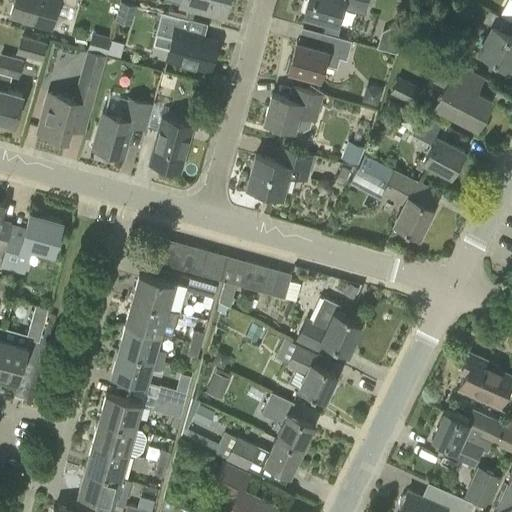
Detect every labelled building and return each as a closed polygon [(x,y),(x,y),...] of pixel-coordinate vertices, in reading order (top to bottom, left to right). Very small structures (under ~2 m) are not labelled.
[(13,0),(9,14),(50,26),(54,13),(71,18),(75,0),(13,0)] [(136,4),(122,0),(119,0),(114,18),(131,23),(136,4)] [(223,16),(227,0),(180,0),(179,4),(223,16)] [(306,0),(303,13),(335,21),(336,19),(341,20),(344,6),(364,12),(365,0),(306,0)] [(415,0),(400,0),(394,19),(408,23),(415,0)] [(491,25),(479,49),(492,56),(488,64),(504,73),(508,64),(511,57),(511,35),(507,33),(511,23),(511,21),(488,9),(482,20),(491,25)] [(161,11),(155,33),(171,37),(169,47),(166,58),(209,70),(216,40),(200,36),(200,34),(185,30),(188,18),(161,11)] [(326,23),(324,32),(337,35),(340,27),(326,23)] [(396,53),(405,25),(395,23),(381,31),(376,48),(396,53)] [(288,68),(319,77),(323,63),(336,67),(339,57),(346,58),(351,39),(337,35),(324,32),(301,26),(296,41),(295,40),(288,68)] [(86,48),(105,54),(110,36),(92,31),(86,48)] [(41,59),(46,41),(20,34),(15,52),(41,59)] [(105,54),(86,48),(82,64),(101,69),(105,54)] [(0,118),(13,122),(21,93),(7,89),(11,75),(18,77),(23,58),(0,51),(0,118)] [(444,55),(432,77),(444,83),(433,103),(476,126),(491,98),(476,90),(463,83),(470,69),(444,55)] [(398,75),(389,92),(412,104),(420,86),(398,75)] [(77,83),(72,98),(48,92),(37,130),(66,138),(69,127),(84,131),(96,89),(77,83)] [(271,92),(263,120),(293,128),(302,130),(310,126),(311,118),(316,119),(323,92),(291,84),(287,96),(271,92)] [(362,100),(376,104),(381,89),(371,87),(365,90),(362,100)] [(93,145),(123,153),(130,125),(145,129),(153,102),(127,95),(121,116),(102,112),(93,145)] [(450,174),(463,149),(439,136),(445,125),(421,112),(414,108),(399,136),(408,141),(413,134),(430,143),(422,159),(450,174)] [(192,123),(161,115),(148,161),(179,170),(192,123)] [(363,147),(350,142),(344,158),(356,163),(363,147)] [(247,185),(282,193),(287,174),(306,179),(314,153),(279,143),(275,158),(255,153),(247,185)] [(390,167),(365,154),(356,170),(358,171),(350,183),(368,193),(370,190),(376,193),(381,183),(382,183),(390,167)] [(334,179),(342,183),(349,169),(341,165),(334,179)] [(418,235),(433,207),(427,204),(435,188),(393,168),(381,192),(403,204),(394,222),(418,235)] [(0,202),(0,255),(11,220),(0,217),(0,214),(3,203),(0,202)] [(62,219),(29,210),(25,226),(11,223),(0,262),(0,266),(23,272),(30,246),(52,252),(62,219)] [(336,220),(329,218),(325,228),(336,232),(338,225),(336,220)] [(157,262),(170,265),(176,240),(165,237),(157,262)] [(180,268),(187,243),(176,240),(170,265),(180,268)] [(190,271),(197,246),(187,243),(180,268),(190,271)] [(200,273),(207,249),(197,246),(190,271),(200,273)] [(210,276),(217,252),(207,249),(200,273),(210,276)] [(221,279),(227,254),(217,252),(210,276),(221,279)] [(227,254),(221,279),(224,280),(231,282),(238,257),(227,254)] [(238,257),(231,282),(241,285),(248,260),(238,257)] [(251,287),(258,263),(248,260),(241,285),(251,287)] [(261,290),(268,266),(258,263),(251,287),(261,290)] [(272,293),(278,268),(268,266),(261,290),(272,293)] [(290,272),(278,268),(272,293),(284,296),(290,272)] [(139,272),(132,297),(175,309),(180,287),(174,285),(175,282),(139,272)] [(11,280),(0,276),(0,295),(6,297),(11,280)] [(185,288),(213,296),(216,284),(189,276),(185,288)] [(358,288),(349,284),(344,294),(353,298),(358,288)] [(305,315),(294,339),(318,350),(322,340),(347,352),(360,324),(336,312),(340,304),(322,295),(312,318),(305,315)] [(175,309),(132,297),(125,323),(160,332),(172,336),(179,311),(174,310),(175,309)] [(31,303),(28,312),(32,313),(26,336),(38,340),(46,311),(47,307),(31,303)] [(53,336),(57,311),(48,309),(43,335),(53,336)] [(166,350),(156,348),(160,332),(125,323),(118,347),(163,359),(166,350)] [(191,337),(190,341),(199,343),(203,331),(193,329),(192,333),(191,337)] [(284,337),(275,355),(287,361),(285,364),(293,368),(287,381),(299,386),(324,399),(336,373),(312,362),(317,352),(295,342),(295,343),(284,337)] [(26,346),(1,339),(0,342),(0,374),(17,380),(26,346)] [(188,347),(186,353),(196,356),(199,343),(190,341),(188,347)] [(118,347),(111,372),(137,379),(147,382),(151,366),(160,369),(163,359),(118,347)] [(499,405),(511,375),(511,374),(488,364),(489,361),(469,352),(460,370),(465,372),(459,386),(499,405)] [(231,374),(216,367),(203,396),(218,403),(231,374)] [(186,391),(159,383),(156,396),(183,403),(186,391)] [(312,424),(306,420),(288,412),(293,401),(271,390),(261,412),(282,423),(276,436),(301,447),(312,424)] [(106,391),(98,417),(134,427),(140,404),(141,401),(131,398),(106,391)] [(183,403),(156,396),(152,408),(179,415),(183,403)] [(190,419),(198,401),(191,397),(185,417),(190,419)] [(193,417),(205,423),(211,411),(199,405),(193,417)] [(481,435),(484,428),(443,409),(431,436),(437,439),(434,447),(474,465),(481,448),(487,451),(492,439),(481,435)] [(98,417),(91,442),(127,452),(135,454),(139,453),(142,450),(146,437),(144,433),(142,429),(134,427),(98,417)] [(484,428),(481,435),(492,439),(511,448),(511,446),(511,428),(507,426),(507,425),(489,417),(484,428)] [(284,485),(288,473),(301,447),(276,436),(269,450),(236,434),(235,436),(224,430),(218,442),(188,428),(183,436),(214,451),(225,457),(224,458),(245,467),(245,466),(284,485)] [(84,466),(119,476),(127,452),(91,442),(84,466)] [(160,448),(157,460),(166,463),(170,451),(160,448)] [(269,511),(275,501),(243,486),(250,471),(221,458),(208,485),(232,496),(224,511),(269,511)] [(157,460),(153,472),(163,475),(166,463),(157,460)] [(493,510),(492,511),(511,511),(511,461),(511,462),(510,466),(511,467),(511,471),(494,510),(493,510)] [(130,480),(119,476),(84,466),(77,491),(112,501),(123,504),(130,480)] [(478,467),(465,497),(487,506),(500,477),(478,467)] [(399,506),(396,511),(469,511),(474,502),(447,490),(440,504),(407,489),(405,493),(404,493),(403,494),(401,495),(400,497),(399,499),(398,502),(398,504),(399,506)] [(152,511),(153,510),(126,503),(123,511),(152,511)]
